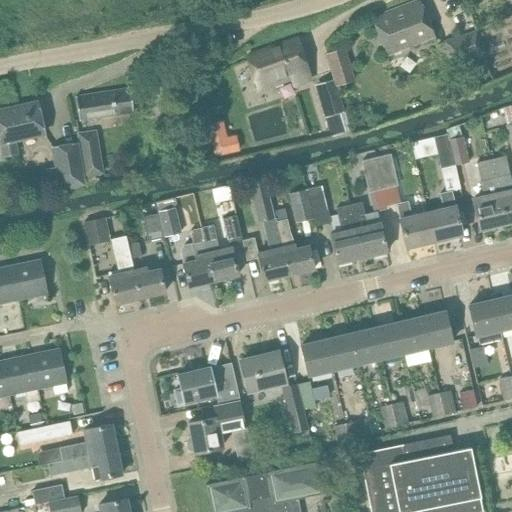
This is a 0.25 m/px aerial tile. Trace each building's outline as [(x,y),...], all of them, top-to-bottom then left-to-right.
[(432,35),(426,20),(419,1),(374,19),(387,52),(432,35)] [(460,38),(444,43),(450,62),(466,58),(460,38)] [(258,89),(290,78),(293,87),(313,81),(298,39),(247,56),(258,89)] [(332,80),(334,85),(355,79),(345,48),(324,54),(332,80)] [(343,112),(334,85),(332,80),(314,85),(324,117),(343,112)] [(201,113),(196,87),(173,92),(179,118),(201,113)] [(133,113),(133,108),(129,88),(75,97),(79,121),(133,113)] [(44,134),(41,122),(37,102),(0,110),(0,143),(1,143),(3,156),(17,153),(14,140),(44,134)] [(511,149),(511,105),(502,108),(511,149)] [(207,122),(215,155),(241,149),(237,132),(228,134),(224,118),(207,122)] [(95,130),(81,133),(88,177),(102,175),(95,130)] [(426,212),(433,240),(462,234),(452,191),(461,189),(455,165),(450,139),(448,134),(435,137),(447,190),(440,192),(444,207),(426,212)] [(463,136),(450,139),(455,165),(469,161),(463,136)] [(79,142),(51,147),(59,190),(87,185),(79,142)] [(378,157),(385,188),(398,185),(391,154),(378,157)] [(505,156),(491,159),(506,223),(511,221),(511,187),(509,174),(505,156)] [(369,192),(385,188),(378,157),(362,161),(369,192)] [(506,223),(491,159),(476,163),(480,181),(481,181),(485,196),(472,199),(480,229),(506,223)] [(243,241),(242,241),(247,261),(258,258),(264,281),(289,275),(276,221),(266,178),(248,182),(258,222),(263,221),(270,250),(269,250),(270,254),(258,257),(253,238),(243,240),(243,241)] [(323,186),(308,189),(313,217),(315,226),(330,222),(323,186)] [(313,217),(308,189),(289,193),(295,222),(313,217)] [(405,247),(433,240),(426,212),(412,215),(409,200),(395,203),(405,247)] [(362,202),(349,205),(362,257),(387,251),(377,211),(365,214),(362,202)] [(362,257),(349,205),(337,208),(342,230),(330,233),(337,263),(362,257)] [(159,211),(159,214),(164,237),(181,234),(176,208),(159,211)] [(164,237),(159,214),(144,216),(149,240),(164,237)] [(230,244),(242,241),(243,241),(243,240),(237,215),(224,218),(230,244)] [(106,217),(84,221),(89,245),(111,241),(106,217)] [(287,219),(276,221),(289,275),(313,269),(308,245),(296,248),(295,244),(290,233),(287,219)] [(214,225),(201,228),(213,281),(238,275),(232,252),(221,254),(214,225)] [(188,286),(213,281),(201,228),(191,231),(194,243),(193,243),(196,256),(195,257),(196,261),(183,264),(188,286)] [(140,298),(134,271),(131,259),(128,246),(125,236),(112,239),(120,271),(108,274),(115,304),(140,298)] [(13,253),(25,250),(23,240),(10,243),(13,253)] [(139,243),(128,246),(131,259),(142,257),(139,243)] [(11,265),(19,300),(47,294),(40,259),(11,265)] [(0,303),(19,300),(11,265),(0,267),(0,303)] [(134,271),(140,298),(165,292),(159,269),(147,272),(146,268),(134,271)] [(511,295),(492,301),(499,329),(500,329),(511,326),(511,295)] [(499,329),(492,301),(468,306),(473,326),(478,346),(502,340),(500,329),(499,329)] [(445,312),(421,318),(428,346),(452,340),(445,312)] [(421,318),(397,323),(404,352),(428,346),(421,318)] [(379,358),(404,352),(397,323),(373,329),(379,358)] [(373,329),(349,335),(355,363),(379,358),(373,329)] [(349,335),(324,340),(331,369),(355,363),(349,335)] [(511,335),(503,337),(510,372),(511,371),(511,335)] [(307,375),(331,369),(324,340),(300,346),(307,375)] [(484,347),(470,351),(474,368),(488,364),(484,347)] [(59,348),(30,354),(38,389),(66,383),(59,348)] [(285,383),(282,371),(277,352),(240,360),(248,392),(285,383)] [(30,354),(2,360),(9,395),(38,389),(30,354)] [(0,396),(9,395),(2,360),(0,360),(0,396)] [(217,395),(219,405),(240,400),(231,363),(178,375),(181,389),(174,390),(177,404),(217,395)] [(511,398),(511,381),(511,376),(500,379),(504,400),(511,398)] [(295,384),(301,410),(316,407),(315,399),(330,396),(328,388),(312,392),(310,381),(295,384)] [(302,414),(301,410),(295,384),(282,387),(289,417),(302,414)] [(464,408),(478,405),(474,388),(460,391),(464,408)] [(440,393),(445,414),(457,411),(452,390),(440,393)] [(445,414),(440,393),(428,396),(431,407),(433,416),(445,414)] [(247,429),(240,400),(219,405),(222,416),(188,423),(191,437),(189,437),(187,440),(189,449),(192,451),(194,451),(194,453),(222,447),(220,436),(247,429)] [(393,405),(397,425),(409,423),(405,402),(393,405)] [(71,405),(73,415),(83,413),(81,403),(71,405)] [(397,425),(393,405),(381,407),(386,428),(397,425)] [(431,407),(418,410),(420,419),(433,416),(431,407)] [(40,413),(27,416),(30,425),(42,423),(40,413)] [(69,420),(16,431),(19,446),(72,435),(69,420)] [(347,424),(351,445),(362,442),(358,422),(347,424)] [(47,463),(47,464),(88,455),(116,449),(111,424),(83,430),(86,443),(59,448),(62,460),(47,463)] [(351,445),(347,424),(335,427),(339,447),(351,445)] [(470,511),(481,510),(469,446),(453,449),(450,433),(358,452),(370,511),(470,511)] [(121,474),(116,449),(88,455),(47,464),(50,476),(67,472),(67,471),(78,468),(79,470),(91,467),(94,480),(121,474)] [(315,462),(241,477),(205,485),(210,511),(297,511),(295,498),(321,493),(315,462)] [(33,491),(36,503),(65,498),(62,485),(33,491)] [(69,497),(65,498),(36,503),(36,506),(8,511),(3,511),(3,510),(0,510),(0,511),(81,511),(78,495),(69,497)] [(129,511),(126,499),(102,504),(103,511),(129,511)]
